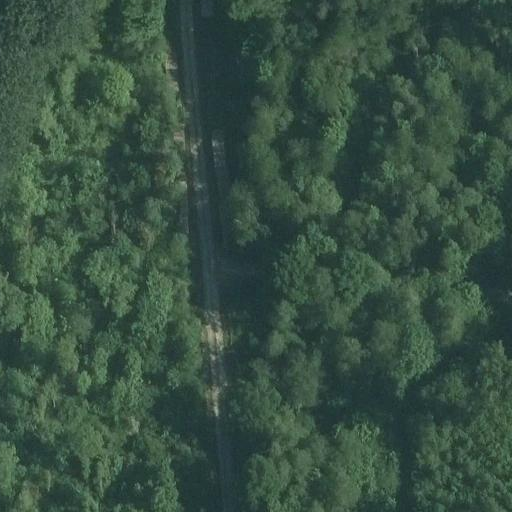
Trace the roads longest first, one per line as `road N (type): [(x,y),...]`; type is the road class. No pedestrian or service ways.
road 1 (track): [(190,0),(236,511)]
road 2 (track): [(212,264),(511,292)]
